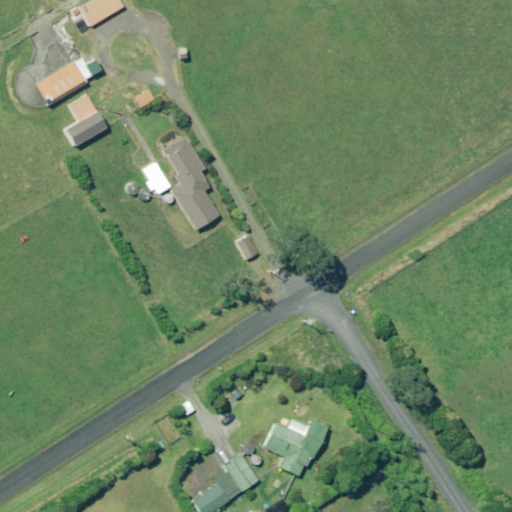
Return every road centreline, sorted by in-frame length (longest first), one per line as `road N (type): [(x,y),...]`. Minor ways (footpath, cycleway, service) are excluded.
road 1 (unclassified): [(0,489),(326,272)]
road 2 (unclassified): [(326,272),(480,511)]
road 3 (unclassified): [(326,272),(511,144)]
